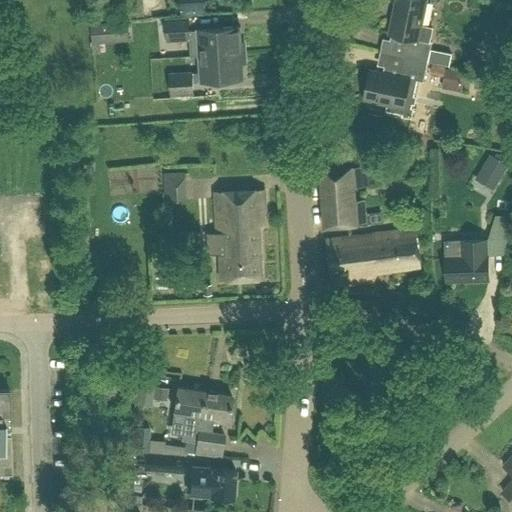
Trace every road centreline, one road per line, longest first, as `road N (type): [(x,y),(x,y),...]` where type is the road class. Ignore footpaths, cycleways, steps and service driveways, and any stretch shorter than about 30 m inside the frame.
road 1 (residential): [(303,311),(294,55),(310,0)]
road 2 (residential): [(37,321),(303,311)]
road 3 (residential): [(290,509),(303,311)]
road 4 (residential): [(41,511),(37,321)]
road 5 (residential): [(378,508),(511,391)]
